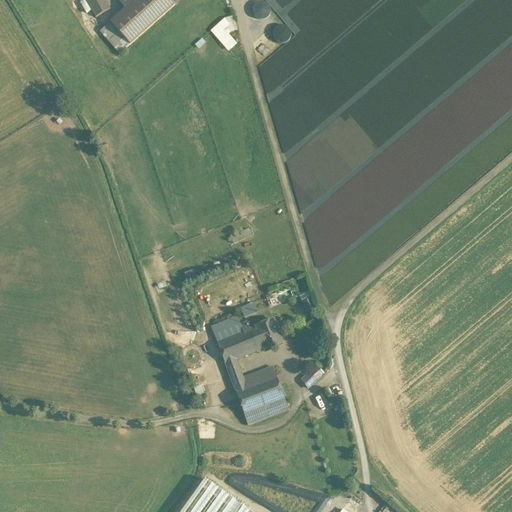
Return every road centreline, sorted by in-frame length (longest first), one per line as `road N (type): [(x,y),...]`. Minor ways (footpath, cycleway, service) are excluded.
road 1 (track): [(371,511),(340,366),(339,304),(511,155)]
road 2 (unknown): [(221,6),(262,94),(336,328)]
